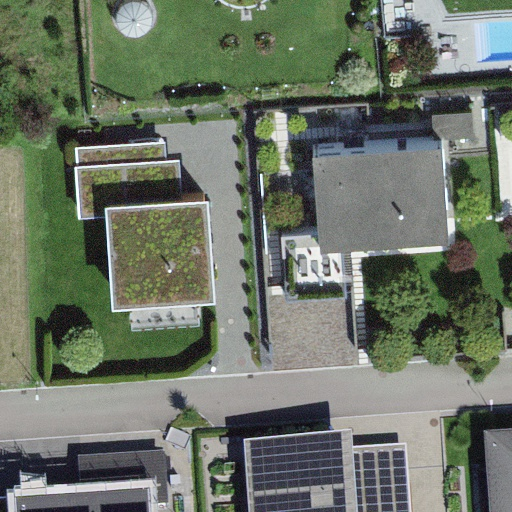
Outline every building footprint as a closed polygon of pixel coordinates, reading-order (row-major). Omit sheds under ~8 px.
[(163,131),(80,134),(82,208),(114,207),(117,285),(205,282),(201,171),(176,172),(175,149),(164,150),(163,131)] [(304,218),(270,221),(277,311),(363,304),(359,250),(452,243),(443,131),(298,143),(304,218)] [(511,511),(511,435),(474,438),(480,511),(511,511)] [(78,488),(0,494),(0,511),(149,511),(148,499),(163,498),(159,447),(75,453),(78,488)] [(410,511),(406,452),(260,462),(263,511),(410,511)]
